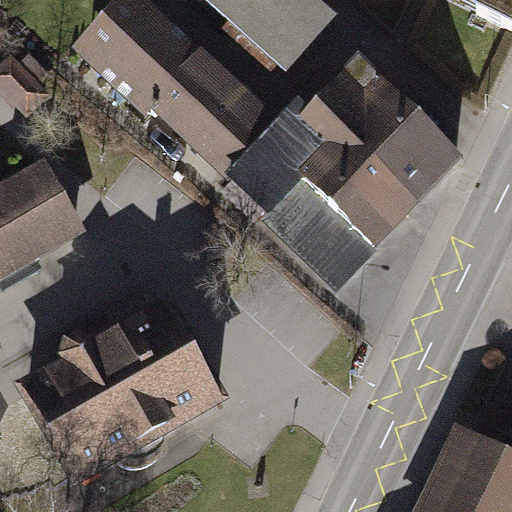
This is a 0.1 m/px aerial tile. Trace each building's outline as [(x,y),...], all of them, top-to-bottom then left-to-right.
[(340,301),(407,228),(296,128),(285,118),(274,130),(130,0),(119,0),(69,56),(340,301)] [(161,0),(267,97),(328,31),(294,0),(161,0)] [(511,44),(511,0),(435,0),(433,7),(511,44)] [(461,169),(350,69),(296,128),(407,228),(461,169)] [(46,171),(0,198),(0,275),(80,228),(46,171)] [(69,371),(20,398),(69,488),(117,462),(140,465),(161,453),(167,434),(218,405),(167,316),(100,354),(86,350),(76,356),(69,371)] [(511,511),(511,469),(449,441),(416,511),(511,511)]
